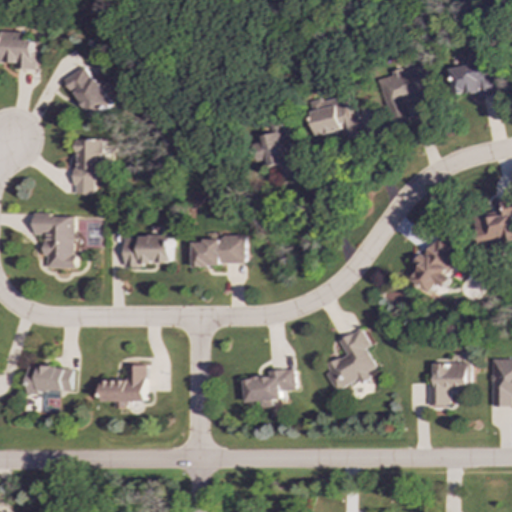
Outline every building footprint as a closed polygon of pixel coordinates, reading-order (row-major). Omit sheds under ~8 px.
[(35,69),(36,41),(27,40),(27,32),(0,32),(0,62),(15,64),(15,68),(35,69)] [(506,92),(502,74),(495,75),(491,56),(459,63),(460,68),(452,69),(458,95),(481,91),(482,97),(506,92)] [(66,78),(92,118),(113,105),(87,65),(66,78)] [(408,101),(435,95),(427,65),(394,73),(395,76),(382,80),(393,125),(413,120),(408,101)] [(319,135),(345,130),(347,141),(365,137),(356,93),(312,102),(319,135)] [(296,177),(289,122),(263,126),(268,168),(280,166),(282,178),(296,177)] [(95,195),(95,175),(105,175),(105,139),(76,139),(76,195),(95,195)] [(511,197),(496,200),(498,211),(488,213),(488,218),(480,219),(484,249),(511,244),(511,197)] [(76,268),(77,215),(36,214),(35,235),(47,235),(46,268),(76,268)] [(455,246),(440,235),(411,278),(432,293),(438,283),(446,288),(452,278),(447,275),(458,258),(451,253),(455,246)] [(125,237),(126,265),(174,264),(173,236),(125,237)] [(194,238),(195,265),(247,265),(247,238),(194,238)] [(340,340),(347,355),(328,365),(332,372),(328,374),(338,394),(372,377),(369,372),(377,368),(367,348),(372,346),(363,329),(340,340)] [(511,359),(492,359),(492,407),(511,407),(511,359)] [(434,363),(434,383),(429,383),(429,406),(450,405),(450,389),(469,389),(469,363),(434,363)] [(148,365),(128,365),(128,380),(104,380),(104,401),(148,402),(148,365)] [(30,366),(29,394),(41,394),(41,390),(75,391),(76,367),(30,366)] [(245,378),(247,403),(261,402),(262,408),(273,407),(273,400),(284,399),(283,392),(297,391),(296,369),(268,371),(269,377),(245,378)]
